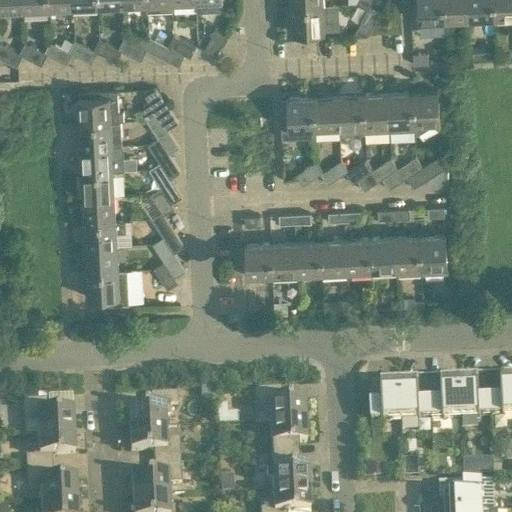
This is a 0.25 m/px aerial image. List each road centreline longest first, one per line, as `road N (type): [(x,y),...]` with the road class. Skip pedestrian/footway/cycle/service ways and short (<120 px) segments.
road 1 (residential): [(196,205),(448,193)]
road 2 (residential): [(511,333),(335,342)]
road 3 (residential): [(335,342),(343,511)]
road 4 (residential): [(22,82),(189,74)]
road 5 (residential): [(104,511),(95,354)]
road 6 (residential): [(260,70),(408,63)]
road 7 (residential): [(203,350),(196,205)]
road 8 (residential): [(335,342),(203,350)]
road 9 (residential): [(196,205),(189,74)]
